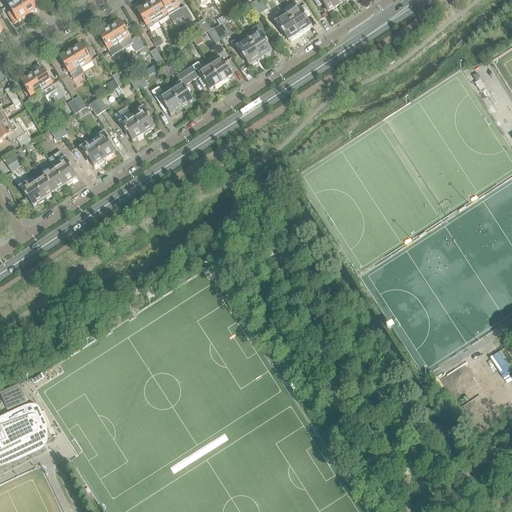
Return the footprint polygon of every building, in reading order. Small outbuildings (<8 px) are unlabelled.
[(28,17),(17,0),(9,0),(5,3),(8,7),(7,7),(10,13),(8,15),(14,26),(23,20),(23,21),(27,19),(26,18),(28,17)] [(38,11),(30,0),(17,0),(28,17),(29,17),(30,17),(33,15),(33,14),(38,11)] [(169,17),(158,0),(156,0),(148,6),(158,23),(169,17)] [(178,9),(172,0),(158,0),(169,17),(179,10),(178,9)] [(267,10),(260,0),(259,0),(252,5),(259,15),(267,10)] [(340,8),(335,0),(316,0),(320,6),(319,6),(320,7),(323,5),(330,15),(332,14),(333,15),(336,13),(335,11),(340,8)] [(351,1),(350,0),(335,0),(340,8),(341,10),(347,6),(346,4),(351,1)] [(259,15),(252,5),(247,8),(250,13),(247,15),(251,20),(259,15)] [(158,23),(148,6),(137,12),(143,22),(146,28),(147,30),(158,23)] [(310,28),(306,21),(307,20),(299,8),(292,13),(293,13),(288,16),(300,35),(303,33),(304,34),(310,30),(309,29),(310,28)] [(300,35),(288,16),(287,17),(284,11),(273,19),(275,23),(275,24),(283,36),(284,36),(288,42),(290,41),(291,43),(296,39),(296,37),(300,35)] [(233,18),(230,14),(224,19),(226,22),(233,18)] [(211,30),(205,20),(200,23),(206,33),(207,33),(211,30)] [(138,38),(131,42),(126,32),(120,23),(109,29),(123,51),(132,46),(136,53),(138,52),(141,55),(148,51),(146,47),(144,49),(138,38)] [(206,33),(200,23),(193,27),(200,37),(206,33)] [(228,37),(221,26),(214,31),(221,41),(228,37)] [(123,51),(109,29),(98,36),(104,45),(109,53),(112,58),(123,51)] [(221,41),(214,31),(213,29),(211,30),(207,33),(215,45),(221,41)] [(271,53),(267,46),(268,46),(260,33),(252,38),(253,39),(249,42),(261,60),(264,58),(265,59),(271,56),(270,54),(271,53)] [(164,45),(159,37),(152,42),(156,49),(164,45)] [(261,60),(249,42),(247,38),(242,42),(240,39),(231,45),(235,52),(237,51),(244,61),(245,61),(249,68),(251,66),(252,68),(257,64),(257,63),(261,60)] [(91,62),(87,56),(81,46),(71,52),(82,70),(92,64),(91,62)] [(162,61),(156,50),(150,54),(156,64),(162,61)] [(82,70),(71,52),(60,59),(69,74),(73,80),(78,77),(76,74),(77,73),(82,70)] [(229,72),(232,70),(227,64),(224,65),(219,57),(214,60),(215,61),(209,66),(221,85),(222,85),(228,82),(227,81),(232,77),(229,72)] [(221,86),(221,85),(209,66),(202,70),(198,65),(186,73),(192,83),(197,79),(204,89),(206,87),(210,92),(215,89),(215,90),(221,86)] [(56,91),(52,85),(42,69),(31,76),(42,94),(43,94),(45,98),(56,91)] [(193,95),(187,86),(192,83),(186,73),(177,79),(180,83),(176,85),(176,87),(170,91),(182,111),(182,110),(183,111),(189,107),(188,106),(193,103),(190,98),(193,95)] [(124,84),(118,74),(113,77),(119,88),(124,84)] [(147,86),(140,74),(134,78),(141,88),(142,90),(147,86)] [(42,94),(31,76),(21,82),(31,98),(32,100),(42,94)] [(141,88),(134,78),(129,81),(136,92),(141,88)] [(118,88),(113,81),(106,86),(110,93),(118,88)] [(182,111),(170,91),(163,95),(159,88),(151,93),(160,107),(164,114),(167,112),(171,117),(176,114),(176,115),(182,111)] [(19,103),(10,89),(5,92),(14,106),(19,103)] [(86,109),(79,98),(73,102),(80,112),(83,111),(86,109)] [(108,110),(101,99),(95,103),(102,114),(108,110)] [(35,112),(29,102),(23,105),(29,116),(35,112)] [(80,112),(73,102),(68,105),(75,116),(80,112)] [(102,114),(95,103),(89,107),(96,118),(102,114)] [(152,122),(142,106),(140,107),(142,109),(131,116),(144,136),(144,135),(145,136),(151,133),(150,132),(154,129),(151,123),(152,122)] [(0,128),(8,123),(2,113),(0,114),(0,128)] [(144,136),(131,116),(125,120),(124,117),(117,122),(128,138),(129,137),(133,143),(137,140),(138,141),(143,138),(142,137),(144,136)] [(32,143),(26,133),(24,134),(18,124),(16,125),(13,120),(8,123),(0,128),(0,142),(7,138),(8,139),(11,137),(10,136),(13,135),(22,149),(24,147),(28,145),(32,143)] [(67,135),(61,125),(55,128),(62,138),(67,135)] [(62,138),(55,128),(49,132),(50,132),(46,135),(50,141),(54,139),(57,142),(62,138)] [(112,149),(113,148),(102,131),(96,135),(98,138),(92,142),(105,161),(106,162),(112,158),(111,157),(115,154),(112,149)] [(105,161),(92,142),(86,146),(85,144),(79,148),(89,163),(90,163),(94,168),(98,165),(99,167),(104,163),(103,162),(105,161)] [(22,166),(19,161),(22,159),(19,154),(16,156),(15,155),(4,163),(11,173),(22,166)] [(74,173),(64,157),(61,158),(62,160),(53,167),(65,186),(66,186),(67,187),(73,183),(72,182),(76,179),(73,174),(74,173)] [(65,186),(53,167),(46,171),(45,169),(41,172),(42,174),(55,193),(58,191),(59,192),(65,189),(64,187),(65,186)] [(55,193),(42,174),(31,181),(44,200),(45,199),(46,201),(52,197),(51,196),(55,193)] [(44,200),(31,181),(21,187),(20,185),(18,187),(28,203),(30,202),(33,207),(37,205),(38,206),(44,202),(43,201),(44,200)] [(52,376),(60,370),(57,365),(49,371),(52,376)] [(19,386),(0,393),(0,394),(7,411),(26,403),(19,386)] [(0,463),(39,445),(39,444),(36,437),(44,434),(36,416),(32,407),(0,422),(0,463)]
